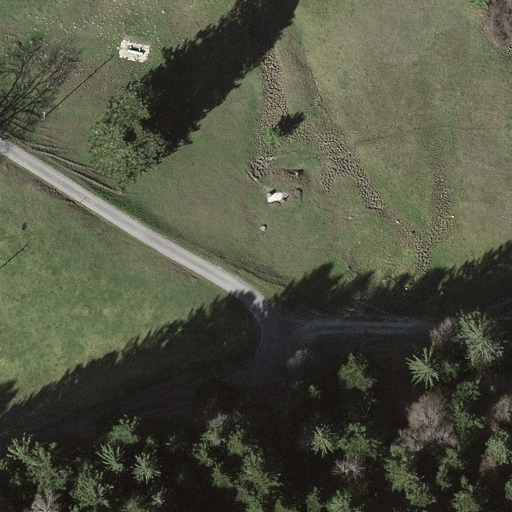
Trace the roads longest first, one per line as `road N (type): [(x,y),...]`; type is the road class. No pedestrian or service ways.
road 1 (unclassified): [(0,144),(247,295),(273,330),(265,362),(245,379),(0,446)]
road 2 (track): [(273,330),(511,315)]
